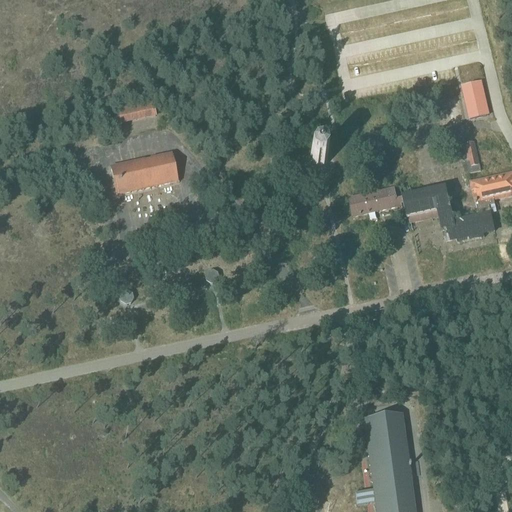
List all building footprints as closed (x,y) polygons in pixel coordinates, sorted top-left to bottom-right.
[(380,53),(382,61),(388,60),(386,51),(380,53)] [(379,68),(350,70),(351,79),(380,78),(379,68)] [(488,116),(481,83),(462,88),(470,120),(488,116)] [(152,103),(113,112),(117,127),(156,118),(152,103)] [(467,164),(469,175),(481,172),(480,166),(475,144),(465,146),(469,164),(467,164)] [(312,166),(317,169),(323,168),(326,163),(325,157),(320,154),(314,155),(311,160),(312,166)] [(180,185),(174,156),(111,170),(118,199),(180,185)] [(384,175),(374,177),(376,184),(385,182),(384,175)] [(471,185),(472,184),(480,218),(462,222),(460,214),(451,216),(447,196),(454,194),(452,183),(401,194),(400,189),(395,190),(394,190),(398,209),(405,208),(407,219),(439,212),(445,242),(457,240),(458,243),(484,238),(483,234),(494,232),(490,216),(489,215),(496,214),(495,206),(494,206),(493,201),(511,196),(511,175),(484,182),(483,180),(471,183),(471,185)] [(379,194),(383,212),(398,209),(394,190),(379,194)] [(379,194),(364,197),(368,216),(383,212),(379,194)] [(368,216),(364,197),(349,200),(353,219),(368,216)] [(213,272),(208,273),(205,278),(206,283),(210,286),(215,285),(218,280),(217,276),(213,272)] [(132,296),(128,293),(122,295),(120,299),(121,304),(125,307),(131,305),(133,302),(132,296)] [(386,311),(368,315),(370,322),(388,318),(386,311)] [(375,504),(375,511),(414,511),(402,418),(364,423),(373,492),(366,493),(356,495),(358,507),(367,505),(375,504)] [(419,465),(410,466),(412,480),(421,479),(419,465)]
